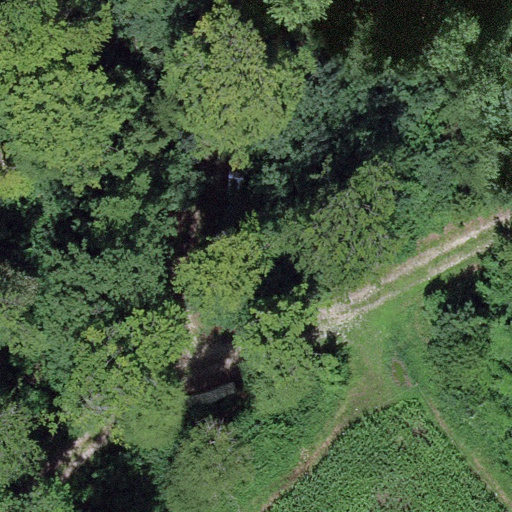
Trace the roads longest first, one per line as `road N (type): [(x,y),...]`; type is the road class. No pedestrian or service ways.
road 1 (track): [(511,205),(197,360),(113,413),(15,511)]
road 2 (track): [(197,360),(228,230),(238,128),(218,0)]
